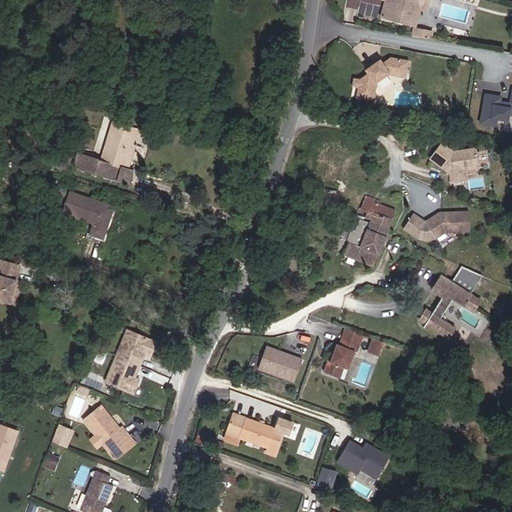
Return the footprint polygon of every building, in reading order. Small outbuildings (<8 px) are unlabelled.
[(431,0),(393,0),(393,2),(390,1),(390,2),(384,20),(410,28),(417,0),(423,0),(431,2),(431,0)] [(423,11),(428,13),(431,2),(423,0),(417,0),(410,28),(417,30),(423,11)] [(432,34),(414,31),(412,39),(431,42),(432,34)] [(359,100),(376,104),(379,93),(377,93),(378,87),(381,85),(391,78),(393,77),(391,74),(410,78),(412,64),(394,61),(386,66),(383,63),(378,67),(379,69),(373,73),(372,71),(369,73),(371,77),(363,82),(357,81),(355,89),(361,90),(359,100)] [(503,130),(506,116),(511,117),(511,99),(509,99),(508,105),(487,101),(482,126),(503,130)] [(456,182),(469,179),(467,169),(479,166),(482,163),(479,147),(457,151),(445,144),(434,159),(454,172),(456,182)] [(131,172),(138,148),(127,145),(125,151),(130,152),(124,170),(131,172)] [(62,211),(76,216),(81,198),(68,194),(62,211)] [(375,221),(393,228),(400,210),(384,204),(385,201),(371,196),(366,209),(373,212),(371,217),(376,219),(375,221)] [(81,198),(76,216),(93,222),(86,246),(98,249),(112,209),(81,198)] [(475,231),(473,212),(444,214),(430,224),(417,218),(409,233),(425,241),(432,243),(441,240),(451,233),(475,231)] [(377,267),(393,228),(375,221),(366,247),(355,244),(349,256),(377,267)] [(0,276),(0,300),(11,303),(17,281),(22,267),(2,260),(0,265),(0,269),(4,270),(2,277),(0,276)] [(485,300),(447,275),(438,289),(448,295),(436,312),(430,308),(424,318),(450,336),(457,326),(444,317),(458,297),(478,310),(485,300)] [(16,305),(22,283),(17,281),(11,303),(16,305)] [(493,314),(475,346),(486,352),(505,320),(493,314)] [(330,364),(326,373),(344,380),(348,370),(352,372),(359,353),(361,354),(368,336),(349,328),(342,347),(340,346),(333,365),(330,364)] [(152,342),(123,330),(103,383),(131,394),(135,383),(133,382),(134,379),(132,378),(142,354),(144,355),(146,351),(148,352),(152,342)] [(372,349),(384,353),(388,342),(377,338),(372,349)] [(298,360),(262,347),(254,369),(290,382),(298,360)] [(88,398),(90,392),(79,388),(77,394),(88,398)] [(117,463),(135,448),(122,432),(119,434),(100,412),(83,426),(96,441),(91,446),(98,454),(103,450),(108,456),(110,454),(117,463)] [(232,430),(280,449),(287,432),(295,435),(300,423),(285,416),(280,429),(240,412),(232,430)] [(53,440),(69,446),(76,428),(60,422),(53,440)] [(19,434),(0,427),(0,471),(4,473),(19,434)] [(351,437),(338,461),(360,473),(362,470),(380,479),(392,455),(366,442),(365,445),(351,437)] [(57,459),(48,455),(43,468),(53,471),(57,459)] [(318,483),(333,488),(339,469),(323,464),(318,483)] [(82,511),(101,511),(112,486),(107,484),(110,476),(95,471),(79,510),(82,511)]
